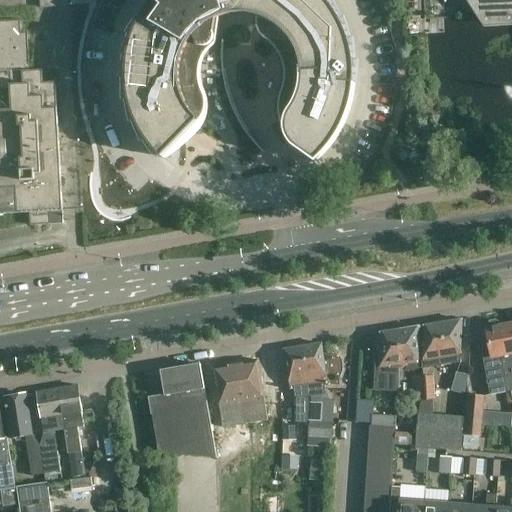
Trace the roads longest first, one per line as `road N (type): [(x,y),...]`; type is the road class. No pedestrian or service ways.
road 1 (secondary): [(0,351),(511,261)]
road 2 (secondary): [(511,216),(0,305)]
